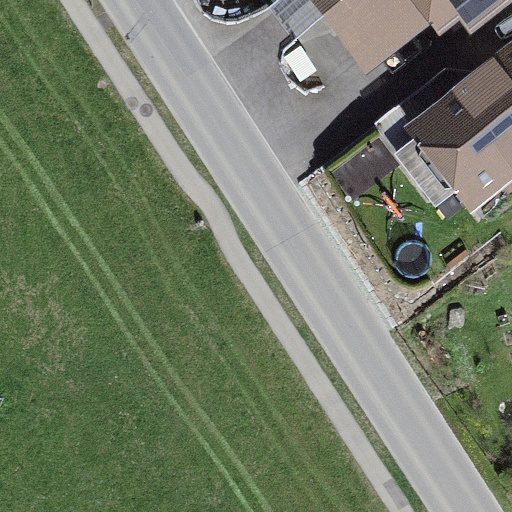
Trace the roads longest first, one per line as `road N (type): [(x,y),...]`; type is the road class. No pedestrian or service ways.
road 1 (tertiary): [(467,511),(137,0)]
road 2 (unknown): [(511,23),(376,97),(256,184)]
